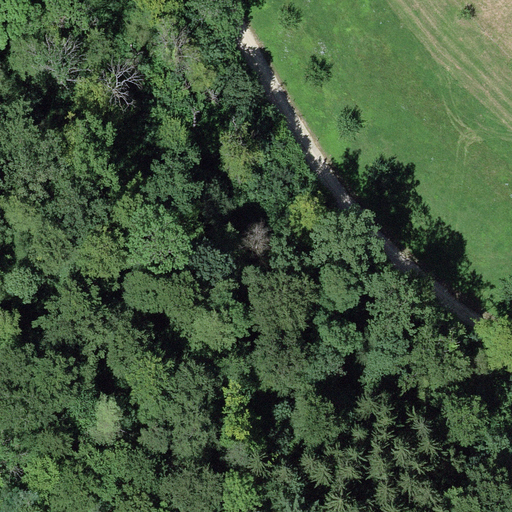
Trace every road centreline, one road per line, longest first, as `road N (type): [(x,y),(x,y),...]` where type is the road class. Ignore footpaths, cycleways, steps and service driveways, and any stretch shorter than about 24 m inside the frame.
road 1 (track): [(218,0),(347,209),(411,279),(511,345)]
road 2 (track): [(266,511),(169,474),(0,435)]
